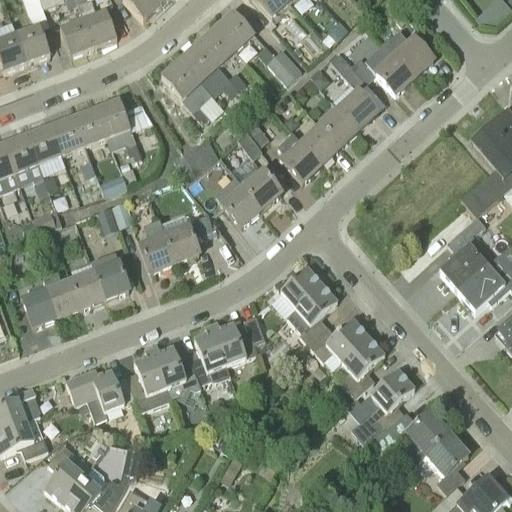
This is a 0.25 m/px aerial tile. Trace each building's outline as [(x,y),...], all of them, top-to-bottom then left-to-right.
[(48,33),(42,15),(36,0),(20,0),(28,20),(37,33),(38,32),(40,36),(48,33)] [(36,0),(42,15),(58,9),(54,0),(36,0)] [(64,7),(67,16),(78,12),(73,0),(67,0),(62,2),(64,7)] [(83,25),(93,54),(116,45),(106,17),(96,20),(90,6),(86,8),(83,0),(73,0),(78,12),(83,25)] [(142,28),(160,11),(150,0),(126,0),(120,6),(142,28)] [(150,0),(160,11),(172,0),(150,0)] [(270,26),(288,9),(280,0),(253,0),(250,3),(270,26)] [(280,0),(288,9),(298,0),(280,0)] [(511,11),(504,2),(480,22),(491,35),(511,16),(511,11)] [(401,33),(411,23),(405,17),(396,7),(385,17),(393,25),(401,33)] [(235,58),(236,58),(254,42),(233,19),(215,36),(235,58)] [(93,54),(83,25),(82,26),(59,34),(69,63),(93,54)] [(15,41),(27,71),(49,63),(40,36),(38,32),(37,33),(15,41)] [(218,75),(236,58),(235,58),(215,36),(197,52),(218,75)] [(326,39),(320,45),(327,52),(333,46),(326,39)] [(382,53),(413,85),(432,67),(413,46),(408,51),(397,39),(382,53)] [(0,69),(3,80),(27,71),(15,41),(0,46),(0,69)] [(273,59),(264,49),(264,50),(256,58),(265,67),(265,68),(286,90),(302,76),(282,54),(273,59)] [(238,96),(228,86),(218,75),(197,52),(178,68),(199,91),(210,103),(211,102),(213,104),(222,95),(230,104),(238,96)] [(413,85),(382,53),(364,70),(347,52),(338,61),(356,80),(365,71),(373,80),(394,103),(413,85)] [(366,90),(356,80),(338,61),(329,69),(356,98),(337,115),(358,137),(377,119),(358,98),(366,90)] [(200,112),(210,103),(199,91),(178,68),(160,84),(202,130),(210,122),(200,112)] [(321,78),(312,86),(320,95),(329,87),(321,78)] [(228,86),(238,96),(245,90),(235,79),(228,86)] [(107,146),(111,157),(124,152),(131,167),(140,164),(119,108),(96,117),(107,146)] [(339,154),(358,137),(337,115),(318,132),(339,154)] [(476,224),(487,214),(510,193),(511,191),(511,121),(505,115),(469,146),(495,175),(460,206),(476,224)] [(73,125),(84,155),(107,146),(96,117),(73,125)] [(300,129),(293,121),(284,128),(292,136),(300,129)] [(61,164),(84,155),(73,125),(50,134),(61,164)] [(246,139),(259,155),(270,145),(254,128),(244,138),(246,139)] [(321,172),(339,154),(318,132),(300,148),(292,140),(292,141),(321,172)] [(27,142),(39,172),(61,164),(50,134),(27,142)] [(261,158),(259,155),(246,139),(237,147),(252,166),(261,158)] [(301,190),(321,172),(292,141),(277,155),(284,162),(279,166),(301,190)] [(50,203),(49,200),(44,185),(39,172),(27,142),(4,151),(20,191),(32,186),(39,203),(41,203),(42,206),(50,203)] [(182,160),(193,179),(218,164),(207,145),(182,160)] [(18,191),(20,191),(4,151),(0,152),(0,221),(3,220),(0,212),(0,199),(19,193),(18,191)] [(183,185),(193,179),(182,160),(171,166),(172,169),(183,185)] [(239,234),(260,217),(238,190),(218,165),(184,194),(194,206),(209,223),(222,213),(239,234)] [(120,170),(122,177),(131,173),(128,167),(120,170)] [(85,185),(95,182),(89,168),(79,171),(85,185)] [(122,177),(121,177),(122,181),(126,191),(137,187),(132,173),(131,173),(122,177)] [(258,182),(254,177),(238,190),(260,217),(280,200),(262,178),(258,182)] [(126,191),(122,181),(99,190),(104,203),(127,194),(126,191)] [(44,185),(49,200),(56,197),(58,196),(53,182),(51,183),(44,185)] [(119,234),(132,229),(125,210),(112,215),(119,234)] [(486,274),(493,267),(476,248),(478,246),(474,242),(484,233),(480,229),(491,219),(487,214),(476,224),(445,250),(453,259),(448,264),(451,268),(438,280),(456,300),(486,274)] [(39,240),(60,231),(54,216),(33,225),(33,226),(39,240)] [(104,241),(118,236),(110,216),(97,221),(104,241)] [(25,245),(39,240),(33,226),(20,231),(25,245)] [(174,270),(164,242),(159,228),(143,234),(148,248),(138,252),(149,280),(174,270)] [(200,235),(203,243),(216,239),(213,231),(200,235)] [(164,242),(174,270),(198,261),(188,233),(164,242)] [(90,269),(105,307),(128,298),(113,260),(90,269)] [(81,316),(105,307),(90,269),(88,269),(92,278),(70,286),(81,316)] [(81,316),(70,286),(65,288),(59,273),(53,276),(55,282),(43,287),(57,325),(81,316)] [(490,311),(506,297),(486,274),(456,300),(474,320),(487,308),(490,311)] [(295,316),(321,292),(307,276),(280,300),(295,316)] [(32,334),(57,325),(43,287),(41,287),(45,296),(21,305),(32,334)] [(307,352),(326,334),(318,325),(336,309),(321,292),(295,316),(287,323),(301,340),(298,342),(307,352)] [(247,337),(252,351),(264,346),(255,322),(243,327),(247,337)] [(511,325),(498,338),(508,349),(505,352),(511,359),(511,325)] [(340,369),(368,345),(352,327),(334,343),(326,334),(307,352),(322,369),(332,360),(340,369)] [(252,351),(247,337),(236,341),(233,331),(219,336),(216,330),(210,332),(226,372),(256,360),(252,351)] [(229,382),(226,372),(210,332),(204,334),(207,341),(193,346),(197,356),(186,359),(195,384),(198,392),(209,387),(212,389),(215,387),(216,388),(229,382)] [(368,345),(340,369),(349,379),(339,388),(354,405),(374,388),(365,379),(384,362),(368,345)] [(195,384),(186,359),(176,364),(172,354),(159,360),(156,353),(150,355),(170,406),(175,404),(182,407),(189,395),(194,397),(200,395),(198,392),(195,384)] [(139,419),(149,415),(170,406),(150,355),(144,358),(146,365),(133,370),(136,379),(125,383),(134,408),(135,408),(139,419)] [(106,425),(104,420),(134,408),(125,383),(114,388),(111,378),(97,384),(95,377),(76,384),(86,408),(85,408),(94,429),(106,425)] [(384,438),(404,422),(395,412),(413,396),(397,378),(370,402),(378,412),(369,421),(384,438)] [(86,408),(76,384),(65,389),(74,412),(85,408),(86,408)] [(0,437),(25,428),(39,422),(38,419),(41,418),(31,395),(9,404),(11,409),(0,413),(0,437)] [(83,409),(77,413),(81,420),(87,416),(83,409)] [(258,434),(268,421),(254,411),(245,424),(258,434)] [(417,469),(423,463),(448,441),(428,419),(415,430),(407,419),(404,422),(384,438),(373,448),(388,464),(401,452),(417,469)] [(25,428),(0,437),(0,461),(19,454),(24,465),(47,456),(43,444),(33,448),(25,428)] [(205,442),(215,448),(221,439),(211,433),(205,442)] [(445,502),(456,492),(464,485),(454,474),(467,462),(448,441),(423,463),(442,484),(435,491),(445,502)] [(60,510),(83,482),(66,468),(72,460),(62,452),(46,472),(56,480),(43,496),(60,510)] [(225,476),(233,481),(241,469),(233,464),(225,476)] [(83,482),(60,510),(62,511),(87,511),(91,508),(96,511),(114,511),(125,494),(112,485),(107,487),(103,484),(103,481),(92,472),(84,483),(83,482)] [(500,511),(508,505),(487,484),(465,503),(456,492),(445,502),(433,511),(500,511)] [(147,511),(149,508),(129,497),(120,511),(147,511)]
